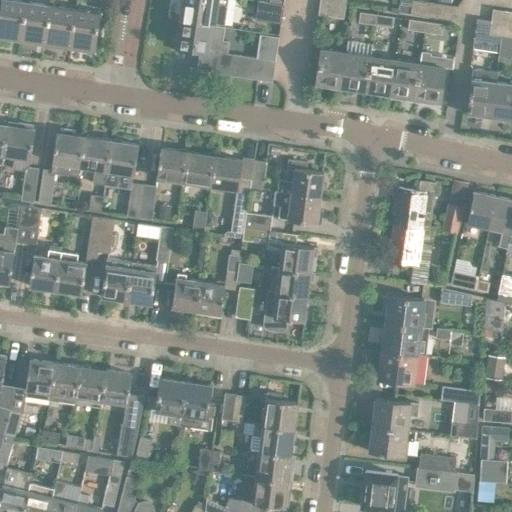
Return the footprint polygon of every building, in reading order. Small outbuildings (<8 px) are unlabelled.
[(17,0),(0,0),(0,6),(0,36),(21,39),(26,1),(17,0)] [(226,0),(182,0),(179,19),(214,24),(223,25),(226,0)] [(283,4),(258,0),(257,0),(255,19),(280,22),(283,4)] [(398,0),(397,11),(410,13),(412,1),(406,0),(398,0)] [(416,0),(412,0),(412,1),(410,13),(450,20),(452,5),(416,0)] [(51,5),(26,1),(21,39),(45,43),(51,5)] [(343,17),(344,10),(344,5),(319,2),(318,14),(343,17)] [(75,8),(51,5),(45,43),(69,46),(75,8)] [(94,50),(100,12),(75,8),(69,46),(94,50)] [(501,35),(505,10),(493,8),(491,21),(488,43),(500,45),(501,35)] [(501,35),(511,36),(511,11),(505,10),(501,35)] [(358,22),(375,25),(376,14),(360,12),(358,22)] [(375,25),(391,27),(393,17),(376,14),(375,25)] [(499,51),(500,45),(488,43),(491,21),(477,18),(473,47),(499,51)] [(214,24),(179,19),(175,46),(199,50),(196,69),(272,81),(275,60),(226,52),(228,40),(210,38),(212,25),(214,25),(214,24)] [(407,30),(424,32),(426,22),(409,19),(407,30)] [(424,32),(440,35),(442,24),(426,22),(424,32)] [(511,40),(511,36),(501,35),(500,45),(499,51),(499,52),(510,54),(511,40)] [(320,48),(315,83),(341,87),(346,52),(320,48)] [(370,56),(346,52),(341,87),(365,90),(370,56)] [(395,59),(370,56),(365,90),(390,94),(395,59)] [(390,94),(414,97),(419,63),(395,59),(390,94)] [(444,66),(419,63),(414,97),(437,100),(437,101),(439,101),(444,66)] [(466,113),(490,116),(495,80),(496,71),(472,68),(466,113)] [(511,82),(495,80),(490,116),(511,118),(511,82)] [(25,170),(26,166),(28,166),(34,128),(32,128),(33,124),(17,122),(16,125),(7,124),(2,154),(14,156),(12,168),(25,170)] [(56,131),(51,169),(55,170),(55,172),(78,175),(79,165),(84,135),(73,134),(74,130),(59,128),(59,132),(56,131)] [(111,139),(84,135),(79,165),(94,168),(92,182),(104,184),(104,181),(111,139)] [(138,143),(111,139),(104,181),(130,185),(132,185),(132,181),(138,143)] [(184,181),(188,151),(160,147),(156,177),(184,181)] [(214,155),(188,151),(184,181),(209,185),(214,155)] [(242,159),(214,155),(209,185),(237,189),(242,159)] [(278,178),(276,191),(320,196),(323,171),(306,169),(307,161),(287,158),(285,179),(278,178)] [(262,188),(266,163),(253,161),(249,186),(262,188)] [(38,167),(28,166),(26,166),(25,170),(21,199),(33,200),(38,167)] [(51,203),(55,172),(55,170),(51,169),(43,168),(38,201),(51,203)] [(468,181),(453,177),(448,200),(463,204),(468,181)] [(396,203),(393,222),(423,226),(429,227),(429,226),(435,181),(419,179),(418,187),(415,186),(415,188),(398,186),(397,193),(394,193),(393,202),(396,203)] [(126,214),(138,216),(143,183),(132,181),(132,185),(130,185),(126,214)] [(156,185),(143,183),(138,216),(151,218),(156,185)] [(281,217),(316,222),(320,196),(276,191),(275,190),(273,203),(282,205),(281,217)] [(488,227),(495,195),(473,190),(466,222),(488,227)] [(100,211),(102,195),(90,193),(87,209),(100,211)] [(511,222),(511,198),(495,195),(488,227),(501,230),(498,245),(507,247),(508,242),(511,222)] [(242,232),(243,225),(245,212),(247,198),(235,196),(230,230),(242,232)] [(448,200),(442,229),(429,226),(429,227),(428,232),(456,237),(463,204),(448,200)] [(20,204),(17,227),(16,240),(25,241),(30,206),(20,204)] [(168,220),(170,205),(160,204),(158,219),(168,220)] [(36,242),(41,207),(30,206),(25,241),(36,242)] [(203,226),(206,211),(194,209),(192,224),(203,226)] [(245,212),(243,225),(269,229),(271,216),(245,212)] [(85,247),(97,249),(102,216),(90,214),(85,247)] [(102,216),(97,249),(108,251),(113,217),(102,216)] [(423,226),(393,222),(388,260),(410,263),(408,280),(426,282),(431,244),(421,242),(423,226)] [(167,260),(172,226),(159,224),(155,258),(167,260)] [(3,233),(0,232),(0,280),(9,282),(16,240),(17,227),(4,225),(3,233)] [(279,260),(278,267),(310,271),(312,256),(315,256),(316,246),(300,244),(295,243),(297,233),(269,229),(243,225),(242,232),(241,237),(241,239),(267,243),(266,249),(273,259),(279,260)] [(170,244),(168,260),(178,262),(180,246),(170,244)] [(226,269),(236,271),(238,255),(229,253),(226,269)] [(29,285),(55,289),(60,258),(33,254),(29,285)] [(60,258),(55,289),(81,293),(86,262),(60,258)] [(100,296),(126,299),(131,267),(131,262),(106,258),(100,296)] [(250,273),(251,263),(239,261),(237,271),(250,273)] [(310,271),(278,267),(271,266),(270,277),(277,277),(275,291),(307,295),(309,280),(312,281),(313,272),(310,271)] [(151,303),(156,270),(131,267),(126,299),(151,303)] [(453,270),(450,284),(476,289),(478,278),(478,275),(453,270)] [(511,272),(502,271),(496,298),(504,300),(511,301),(511,272)] [(176,276),(171,306),(196,310),(200,280),(176,276)] [(478,278),(476,289),(487,291),(490,281),(478,278)] [(225,283),(200,280),(196,310),(220,313),(225,283)] [(235,282),(230,315),(249,318),(254,285),(235,282)] [(470,305),(471,293),(442,287),(440,301),(470,305)] [(304,320),(307,295),(275,291),(265,289),(261,321),(262,325),(265,327),(280,329),(284,328),(286,325),(287,318),(304,320)] [(434,300),(387,294),(384,322),(428,326),(431,326),(434,300)] [(504,300),(484,295),(482,327),(502,331),(504,300)] [(428,326),(384,322),(381,349),(416,353),(425,354),(428,326)] [(436,326),(435,336),(449,339),(450,329),(450,328),(436,326)] [(462,331),(450,329),(449,339),(449,342),(461,343),(462,331)] [(493,330),(484,329),(483,341),(491,342),(493,330)] [(413,382),(416,353),(381,349),(377,377),(413,382)] [(0,404),(10,407),(13,386),(12,386),(1,385),(6,354),(0,353),(0,404)] [(507,356),(491,354),(489,378),(505,379),(507,356)] [(51,392),(55,362),(29,358),(25,388),(51,392)] [(80,365),(55,362),(51,392),(76,396),(80,365)] [(76,396),(101,399),(105,369),(80,365),(76,396)] [(131,373),(105,369),(101,399),(125,403),(127,403),(129,392),(131,373)] [(179,424),(186,381),(160,377),(155,408),(171,410),(169,422),(179,424)] [(211,385),(186,381),(179,424),(210,428),(214,405),(209,404),(211,385)] [(453,400),(479,403),(479,390),(443,386),(441,398),(453,400)] [(262,423),(294,427),(297,401),(280,399),(280,393),(266,391),(266,397),(262,423)] [(115,453),(131,456),(143,394),(129,392),(127,403),(125,403),(122,421),(120,421),(115,453)] [(221,418),(231,419),(235,393),(224,392),(221,418)] [(235,393),(231,419),(241,421),(245,394),(235,393)] [(374,397),(371,424),(407,429),(409,414),(417,415),(418,402),(374,397)] [(476,437),(479,403),(453,400),(449,434),(476,437)] [(0,435),(2,436),(10,407),(0,404),(0,435)] [(21,410),(10,407),(2,436),(13,439),(21,410)] [(511,421),(511,409),(484,407),(483,419),(511,421)] [(290,454),(294,427),(262,423),(254,422),(250,448),(259,449),(290,454)] [(407,429),(371,424),(368,450),(404,455),(406,439),(413,440),(415,430),(407,429)] [(505,439),(506,427),(482,425),(480,456),(492,457),(493,438),(505,439)] [(233,429),(219,427),(218,444),(231,445),(233,429)] [(57,442),(58,433),(42,431),(40,439),(57,442)] [(83,438),(67,435),(66,444),(82,446),(83,438)] [(147,461),(152,438),(140,435),(135,459),(147,461)] [(0,444),(0,467),(5,468),(13,439),(2,436),(0,444)] [(51,457),(52,447),(38,445),(36,454),(51,457)] [(210,470),(213,450),(213,447),(201,445),(197,469),(210,471),(210,470)] [(63,449),(52,447),(51,457),(61,459),(63,449)] [(61,459),(78,462),(80,452),(63,449),(61,459)] [(255,476),(287,480),(290,454),(259,449),(255,476)] [(220,451),(213,450),(210,470),(218,471),(220,451)] [(419,452),(418,466),(437,468),(454,470),(455,456),(419,452)] [(112,458),(88,453),(84,469),(109,474),(112,458)] [(480,457),(478,480),(502,482),(504,459),(480,457)] [(101,503),(112,505),(123,460),(112,458),(109,474),(101,503)] [(0,490),(0,511),(21,511),(29,482),(31,472),(6,466),(0,490)] [(437,468),(418,466),(416,466),(414,485),(453,490),(453,488),(473,490),(474,472),(454,470),(437,468)] [(396,473),(365,469),(361,505),(374,507),(373,511),(402,511),(407,474),(398,473),(396,473)] [(116,511),(132,511),(137,502),(133,500),(139,479),(126,475),(116,511)] [(283,506),(287,480),(255,476),(252,502),(283,506)] [(478,481),(477,501),(492,502),(494,482),(478,481)] [(54,488),(29,482),(21,511),(47,511),(52,495),(54,488)] [(79,492),(76,501),(73,511),(100,511),(102,507),(87,504),(89,494),(79,492)] [(47,511),(73,511),(76,501),(52,495),(47,511)] [(237,511),(205,498),(204,510),(206,511),(207,511),(237,511)] [(152,511),(153,511),(153,510),(153,508),(152,506),(151,504),(150,503),(148,502),(146,500),(143,500),(141,500),(138,501),(137,502),(132,511),(152,511)]
